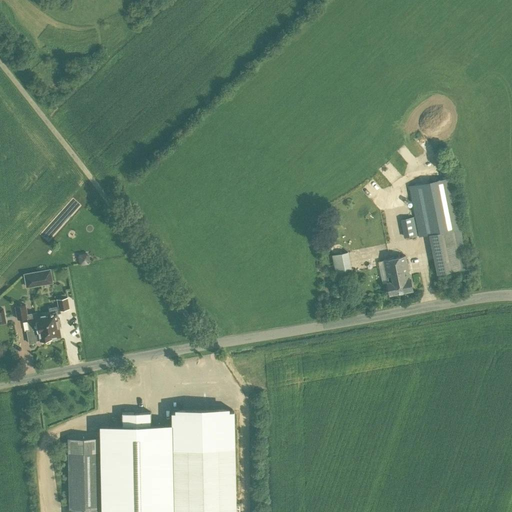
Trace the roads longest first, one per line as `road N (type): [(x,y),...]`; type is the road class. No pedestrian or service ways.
road 1 (unclassified): [(212,346),(188,302),(0,58)]
road 2 (tertiary): [(212,346),(511,295)]
road 3 (tertiary): [(0,386),(212,346)]
